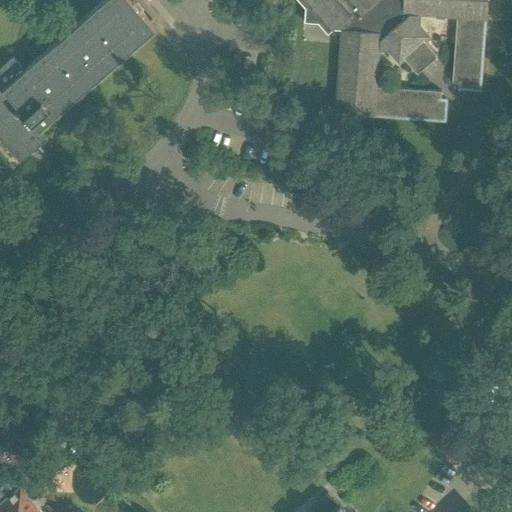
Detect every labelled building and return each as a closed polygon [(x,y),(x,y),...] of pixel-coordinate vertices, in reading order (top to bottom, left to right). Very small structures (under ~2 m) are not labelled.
[(0,0),(0,139),(19,162),(47,138),(39,129),(154,29),(129,0),(104,0),(25,69),(13,56),(0,67),(0,0)] [(487,18),(487,0),(298,0),(306,8),(305,22),(318,23),(328,33),(333,29),(342,29),(336,113),(374,116),(374,114),(445,120),(446,99),(441,99),(442,91),(376,86),(379,49),(389,50),(400,62),(405,58),(417,72),(437,55),(425,40),(430,36),(419,23),(420,14),(457,16),(453,82),(460,82),(460,88),(480,89),(485,18),(487,18)] [(455,290),(445,303),(461,316),(471,302),(455,290)] [(26,430),(15,417),(0,430),(11,442),(26,430)] [(44,511),(39,505),(40,496),(31,495),(21,483),(15,488),(7,479),(0,484),(0,498),(1,499),(0,499),(0,511),(44,511)] [(345,511),(341,506),(328,491),(317,501),(308,509),(310,511),(345,511)]
